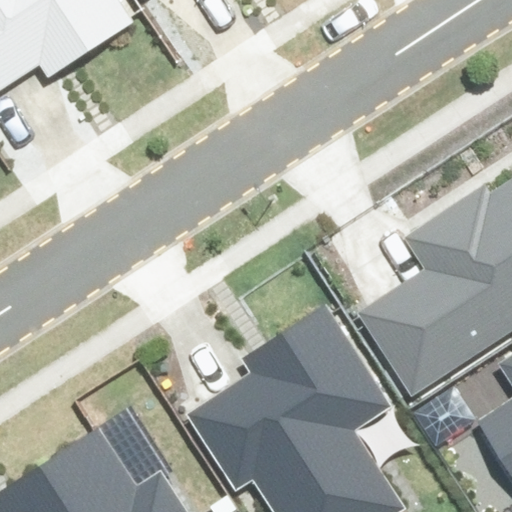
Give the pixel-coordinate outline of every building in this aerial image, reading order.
[(0,0),(0,84),(43,59),(49,70),(129,21),(116,0),(0,0)] [(511,338),(511,188),(494,200),(489,192),(409,241),(431,275),(361,319),(412,401),(511,338)] [(389,410),(329,314),(249,364),(259,380),(186,425),(230,496),(256,479),(277,511),(401,511),(352,433),(389,410)] [(511,362),(504,368),(511,380),(511,406),(484,423),(511,467),(511,362)] [(0,511),(183,511),(161,475),(131,493),(96,437),(0,496),(0,511)]
